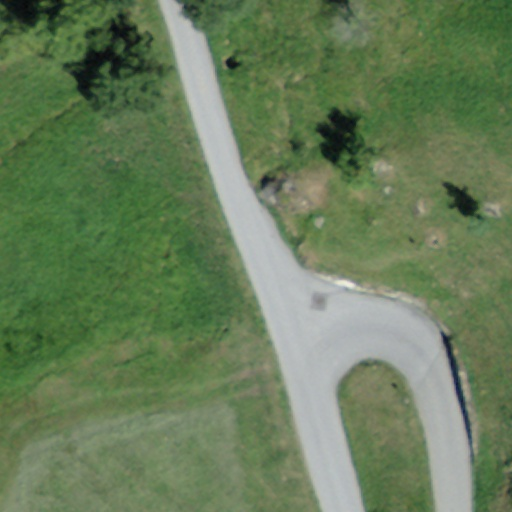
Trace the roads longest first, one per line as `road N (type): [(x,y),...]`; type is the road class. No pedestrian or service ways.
road 1 (residential): [(304,360),(182,0)]
road 2 (residential): [(304,360),(332,325),(361,317),(411,334),(446,420),(453,511)]
road 3 (residential): [(343,511),(304,360)]
